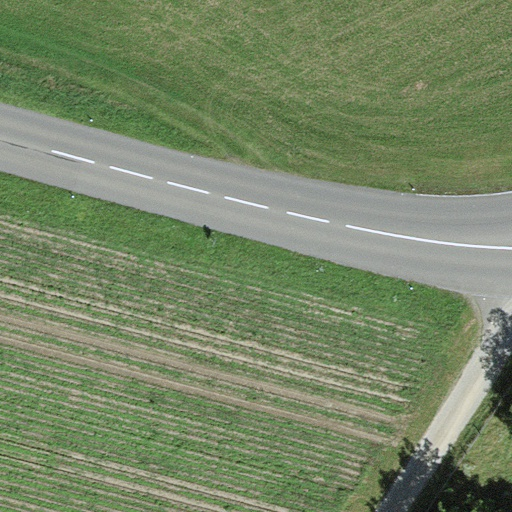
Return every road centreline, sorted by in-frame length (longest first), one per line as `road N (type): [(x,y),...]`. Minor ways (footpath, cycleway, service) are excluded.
road 1 (tertiary): [(511,246),(259,206),(0,135)]
road 2 (track): [(383,511),(498,337),(509,246)]
